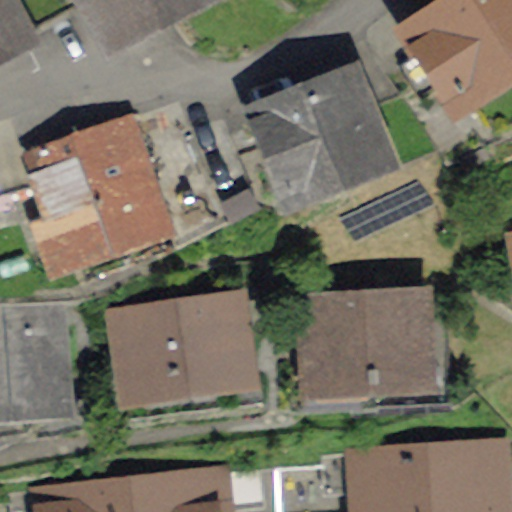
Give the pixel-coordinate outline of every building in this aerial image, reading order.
[(0,0),(0,53),(40,33),(23,0),(0,0)] [(216,17),(209,0),(65,0),(94,68),(216,17)] [(511,103),(511,0),(458,0),(381,40),(435,143),(511,103)] [(396,180),(366,80),(222,122),(251,222),(396,180)] [(174,261),(140,146),(20,182),(55,296),(174,261)] [(511,247),(495,252),(511,326),(511,247)] [(442,303),(284,307),(288,424),(445,419),(442,303)] [(247,310),(98,323),(107,419),(255,406),(247,310)] [(56,321),(0,322),(0,430),(58,430),(56,321)] [(494,511),(493,448),(342,451),(343,511),(494,511)] [(245,511),(240,471),(36,496),(38,511),(245,511)]
